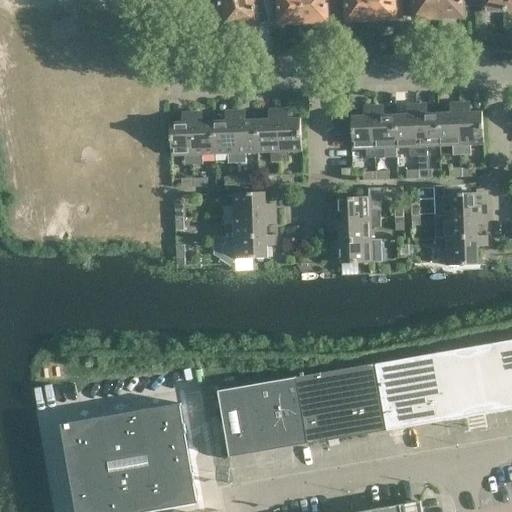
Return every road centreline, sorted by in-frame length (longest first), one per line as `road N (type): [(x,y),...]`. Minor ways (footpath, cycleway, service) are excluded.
road 1 (unclassified): [(458,457),(234,502),(235,511)]
road 2 (residential): [(158,0),(179,81),(315,79)]
road 3 (residential): [(315,79),(500,71)]
road 4 (residential): [(503,248),(500,71)]
road 5 (residential): [(318,238),(315,79)]
